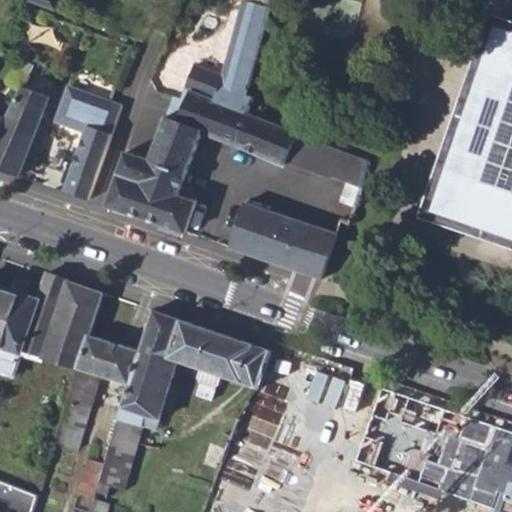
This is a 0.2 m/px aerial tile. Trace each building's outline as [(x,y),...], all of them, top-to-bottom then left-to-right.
[(57,11),(60,0),(27,0),(57,11)] [(286,160),(331,178),(343,148),(249,111),(254,96),(249,88),(271,5),(254,0),(243,0),(224,71),(196,62),(184,95),(176,94),(149,158),(125,151),(106,206),(185,233),(196,201),(179,194),(203,130),(285,164),(286,160)] [(511,30),(488,22),(416,218),(511,252),(511,30)] [(20,86),(21,84),(26,85),(33,70),(35,63),(22,57),(9,82),(20,86)] [(35,90),(42,74),(33,70),(26,85),(35,90)] [(0,169),(18,176),(49,95),(35,90),(26,85),(21,84),(20,86),(5,117),(0,128),(0,169)] [(120,105),(66,86),(56,116),(59,123),(72,128),(80,124),(85,126),(63,191),(87,199),(120,105)] [(323,280),(327,268),(339,233),(312,223),(248,203),(245,202),(229,248),(323,280)] [(0,371),(16,377),(24,355),(40,360),(41,356),(79,369),(90,334),(104,291),(46,271),(37,298),(0,285),(0,371)] [(114,435),(138,442),(143,426),(157,430),(158,428),(179,359),(169,356),(181,318),(154,309),(141,349),(130,384),(114,435)] [(169,356),(179,359),(187,363),(202,368),(224,375),(257,387),(269,349),(181,318),(169,356)] [(56,441),(80,449),(103,376),(130,384),(141,349),(90,334),(79,369),(56,441)] [(199,377),(201,382),(217,387),(217,385),(221,384),(224,375),(202,368),(199,377)] [(201,382),(197,394),(213,399),(217,387),(201,382)] [(356,460),(419,482),(445,408),(419,400),(381,387),(356,460)] [(419,482),(493,507),(511,452),(511,431),(445,408),(419,482)] [(219,446),(226,448),(230,435),(223,432),(219,446)] [(97,491),(108,494),(111,485),(125,489),(138,442),(114,435),(105,464),(97,491)] [(191,477),(212,484),(218,471),(223,455),(226,448),(219,446),(204,441),(191,477)] [(511,511),(511,452),(501,484),(493,507),(491,511),(511,511)] [(95,497),(97,491),(105,464),(88,458),(77,491),(95,498),(95,497)] [(92,511),(95,511),(104,511),(108,502),(95,498),(92,511)]
